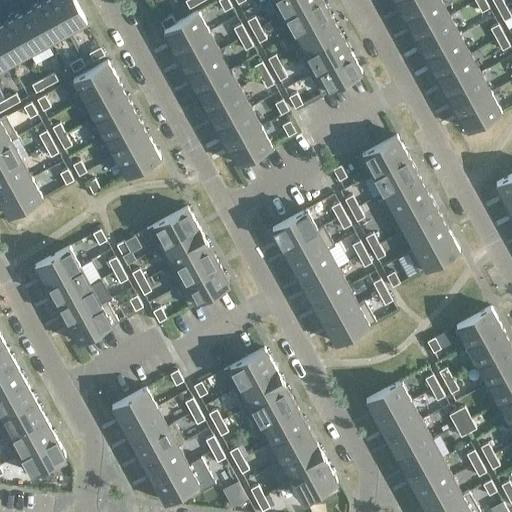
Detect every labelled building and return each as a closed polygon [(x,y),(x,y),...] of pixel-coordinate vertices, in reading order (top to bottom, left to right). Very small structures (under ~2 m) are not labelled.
[(49,0),(41,0),(28,7),(47,42),(66,31),(49,0)] [(75,0),(49,0),(66,31),(86,20),(75,0)] [(218,0),(224,9),(232,5),(228,0),(218,0)] [(270,0),(279,16),(307,0),(270,0)] [(330,12),(323,0),(307,0),(279,16),(289,34),(330,12)] [(429,0),(396,0),(404,14),(429,0)] [(449,14),(441,0),(429,0),(404,14),(414,33),(449,14)] [(489,6),(485,0),(475,0),(481,10),(489,6)] [(502,0),(492,0),(497,8),(505,4),(502,0)] [(511,15),(505,4),(497,8),(503,19),(511,15)] [(28,7),(10,17),(28,52),(47,42),(28,7)] [(163,28),(174,48),(209,29),(198,9),(175,22),(164,28),(163,28)] [(340,31),(330,12),(289,34),(300,53),(306,50),(340,31)] [(160,20),(164,28),(175,22),(171,14),(160,20)] [(459,33),(449,14),(414,33),(425,52),(459,33)] [(246,19),(252,30),(260,26),(254,15),(246,19)] [(10,17),(0,22),(0,44),(10,62),(28,52),(10,17)] [(233,26),(239,37),(247,33),(241,22),(233,26)] [(498,22),(490,27),(496,37),(504,33),(498,22)] [(266,37),(260,26),(252,30),(258,41),(266,37)] [(174,48),(185,67),(219,48),(209,29),(174,48)] [(340,31),(306,50),(300,53),(310,72),(351,50),(340,31)] [(253,44),(247,33),(239,37),(245,48),(253,44)] [(470,52),(459,33),(425,52),(435,71),(470,52)] [(510,44),(504,33),(496,37),(502,48),(510,44)] [(0,44),(0,67),(10,62),(0,44)] [(89,52),(93,59),(104,53),(100,46),(89,52)] [(230,67),(219,48),(185,67),(195,86),(230,67)] [(362,70),(351,50),(310,72),(321,92),(362,70)] [(480,71),(470,52),(435,71),(445,90),(480,71)] [(267,57),(273,68),(281,64),(275,53),(267,57)] [(69,62),(73,70),(84,64),(80,56),(69,62)] [(73,78),(83,98),(118,79),(107,59),(73,78)] [(254,64),(260,75),(267,71),(261,60),(254,64)] [(287,75),(281,64),(273,68),(279,79),(287,75)] [(240,86),(230,67),(195,86),(205,105),(240,86)] [(53,71),(42,77),(46,85),(57,79),(53,71)] [(273,82),(267,71),(260,75),(266,86),(273,82)] [(490,90),(480,71),(445,90),(456,109),(490,90)] [(35,91),(46,85),(42,77),(31,83),(35,91)] [(128,98),(118,79),(83,98),(94,117),(128,98)] [(250,105),(240,86),(205,105),(216,124),(250,105)] [(501,110),(490,90),(456,109),(467,128),(501,110)] [(288,96),(294,107),(302,103),(296,91),(288,96)] [(15,92),(4,98),(8,105),(19,99),(15,92)] [(36,98),(42,109),(50,105),(44,93),(36,98)] [(0,110),(8,105),(4,98),(0,100),(0,110)] [(139,117),(128,98),(94,117),(104,136),(139,117)] [(275,102),(281,113),(288,109),(282,98),(275,102)] [(23,105),(29,116),(37,112),(31,101),(23,105)] [(216,124),(226,143),(261,124),(250,105),(216,124)] [(0,143),(11,138),(17,135),(6,114),(0,117),(0,143)] [(104,136),(115,155),(149,136),(139,117),(104,136)] [(282,124),(288,135),(296,131),(289,120),(282,124)] [(52,125),(58,136),(65,132),(59,121),(52,125)] [(272,144),(261,124),(226,143),(237,163),(272,144)] [(38,133),(44,144),(52,140),(46,129),(38,133)] [(71,143),(65,132),(58,136),(64,147),(71,143)] [(355,155),(367,176),(373,173),(372,172),(407,153),(396,133),(355,155)] [(160,155),(149,136),(115,155),(125,174),(160,155)] [(0,143),(0,167),(21,156),(11,138),(0,143)] [(58,150),(52,140),(44,144),(50,155),(58,150)] [(417,172),(407,153),(372,172),(373,173),(383,191),(417,172)] [(0,167),(0,192),(31,175),(21,156),(0,167)] [(72,163),(78,174),(86,170),(80,159),(72,163)] [(332,168),(338,179),(346,175),(340,164),(332,168)] [(60,171),(66,183),(73,178),(67,167),(60,171)] [(428,191),(417,172),(383,191),(393,210),(428,191)] [(511,172),(496,181),(506,201),(511,197),(511,172)] [(42,195),(31,175),(0,192),(0,200),(8,214),(42,195)] [(87,181),(93,192),(100,188),(94,177),(87,181)] [(438,210),(428,191),(393,210),(404,229),(438,210)] [(344,198),(350,209),(358,205),(352,194),(344,198)] [(331,205),(337,216),(344,212),(338,201),(331,205)] [(187,204),(146,227),(157,246),(198,224),(187,204)] [(364,215),(358,205),(350,209),(356,220),(364,215)] [(306,207),(272,226),(282,246),(317,227),(316,226),(306,207)] [(449,229),(438,210),(404,229),(413,247),(414,248),(449,229)] [(344,212),(337,216),(343,227),(350,223),(344,212)] [(282,246),(293,265),(327,246),(328,247),(334,243),(323,222),(316,226),(317,227),(282,246)] [(208,243),(198,224),(157,246),(167,265),(208,243)] [(93,232),(99,243),(107,239),(101,228),(93,232)] [(459,249),(449,229),(414,248),(413,247),(407,250),(418,271),(459,249)] [(365,236),(371,247),(378,242),(372,232),(365,236)] [(116,243),(122,254),(130,250),(123,239),(116,243)] [(365,250),(359,239),(352,243),(358,254),(365,250)] [(384,253),(378,242),(371,247),(377,258),(384,253)] [(218,262),(208,243),(167,265),(177,284),(218,262)] [(69,244),(34,263),(45,283),(80,264),(69,244)] [(328,247),(327,246),(293,265),(303,284),(338,265),(328,247)] [(365,250),(358,254),(364,265),(371,261),(365,250)] [(115,255),(107,259),(113,270),(121,266),(115,255)] [(229,282),(218,262),(177,284),(188,304),(229,282)] [(45,283),(55,302),(90,283),(80,264),(45,283)] [(303,284),(313,303),(348,284),(338,265),(303,284)] [(127,277),(121,266),(113,270),(119,281),(127,277)] [(131,271),(137,282),(145,278),(139,267),(131,271)] [(386,274),(392,285),(400,281),(394,270),(386,274)] [(386,288),(380,277),(372,281),(378,292),(386,288)] [(151,289),(145,278),(137,282),(143,293),(151,289)] [(100,301),(90,283),(55,302),(66,321),(100,302),(100,301)] [(313,303),(324,322),(358,303),(358,302),(348,284),(313,303)] [(378,292),(384,303),(392,299),(386,288),(378,292)] [(129,298),(135,309),(142,305),(136,294),(129,298)] [(100,301),(100,302),(66,321),(77,341),(111,322),(118,318),(106,297),(100,301)] [(376,319),(364,298),(358,302),(358,303),(324,322),(335,341),(376,319)] [(152,310),(158,321),(166,316),(160,305),(152,310)] [(490,305),(455,323),(466,343),(501,324),(490,305)] [(511,343),(501,324),(466,343),(477,362),(511,343)] [(426,339),(432,350),(440,346),(434,335),(426,339)] [(0,364),(13,358),(3,339),(0,340),(0,364)] [(511,367),(511,344),(511,343),(477,362),(487,381),(511,367)] [(223,367),(234,387),(275,365),(264,345),(223,367)] [(69,366),(90,355),(85,346),(64,357),(69,366)] [(0,389),(23,377),(13,358),(0,364),(0,389)] [(285,384),(275,365),(234,387),(244,406),(285,384)] [(445,365),(438,369),(444,380),(451,376),(445,365)] [(511,392),(511,367),(487,381),(497,400),(511,392)] [(169,372),(175,383),(183,379),(177,368),(169,372)] [(425,376),(431,387),(438,383),(432,372),(425,376)] [(457,387),(451,376),(444,380),(450,391),(457,387)] [(0,413),(34,395),(23,377),(0,389),(0,413)] [(400,378),(365,397),(376,417),(411,398),(400,378)] [(193,384),(199,395),(207,391),(200,380),(193,384)] [(431,387),(437,399),(444,394),(438,383),(431,387)] [(295,403),(285,384),(244,406),(255,426),(261,423),(261,422),(295,403)] [(146,385),(111,404),(122,424),(157,405),(146,385)] [(511,392),(497,400),(508,419),(511,416),(511,392)] [(0,413),(0,431),(3,437),(9,433),(44,414),(34,395),(0,413)] [(184,400),(190,411),(198,407),(192,396),(184,400)] [(421,417),(411,398),(376,417),(386,436),(421,417)] [(306,422),(295,403),(261,422),(261,423),(271,441),(306,422)] [(167,423),(157,405),(122,424),(132,443),(167,424),(167,423)] [(463,405),(456,409),(462,420),(469,415),(463,405)] [(204,418),(198,407),(190,411),(196,422),(204,418)] [(216,408),(208,412),(214,423),(222,418),(216,408)] [(454,424),(462,420),(456,409),(448,413),(454,424)] [(54,433),(44,414),(9,433),(3,437),(14,457),(20,453),(20,452),(54,433)] [(475,426),(469,415),(462,420),(468,431),(475,426)] [(431,436),(421,417),(386,436),(397,455),(431,436)] [(228,429),(222,418),(214,423),(220,434),(228,429)] [(167,423),(167,424),(132,443),(143,462),(177,443),(178,444),(184,440),(173,419),(167,423)] [(468,431),(462,420),(454,424),(460,435),(468,431)] [(271,441),(281,460),(316,441),(306,422),(271,441)] [(65,453),(54,433),(20,452),(20,453),(31,472),(49,462),(53,469),(67,461),(63,455),(65,453)] [(213,434),(205,438),(211,449),(219,445),(213,434)] [(397,455),(407,474),(442,455),(431,436),(397,455)] [(326,460),(316,441),(281,460),(292,479),(326,460)] [(487,441),(479,445),(485,456),(493,452),(487,441)] [(178,444),(177,443),(143,462),(153,481),(188,462),(178,444)] [(225,456),(219,445),(211,449),(217,460),(225,456)] [(236,445),(229,450),(235,461),(242,456),(236,445)] [(466,452),(472,463),(480,459),(474,448),(466,452)] [(499,463),(493,452),(485,456),(491,467),(499,463)] [(407,474),(418,493),(452,474),(442,455),(407,474)] [(248,467),(242,456),(235,461),(241,471),(248,467)] [(486,470),(480,459),(472,463),(478,474),(486,470)] [(337,480),(326,460),(292,479),(303,498),(321,488),(325,495),(339,488),(335,481),(337,480)] [(199,482),(188,462),(153,481),(164,500),(185,489),(189,496),(201,489),(197,483),(199,482)] [(418,493),(428,511),(463,493),(462,492),(452,474),(418,493)] [(482,482),(488,493),(496,489),(490,478),(482,482)] [(247,497),(238,479),(223,487),(233,505),(247,497)] [(500,483),(506,494),(511,490),(511,486),(508,479),(500,483)] [(249,487),(256,498),(263,494),(257,483),(249,487)] [(475,511),(480,509),(468,489),(462,492),(463,493),(428,511),(427,511),(475,511)] [(262,510),(269,505),(263,494),(256,498),(262,510)]
